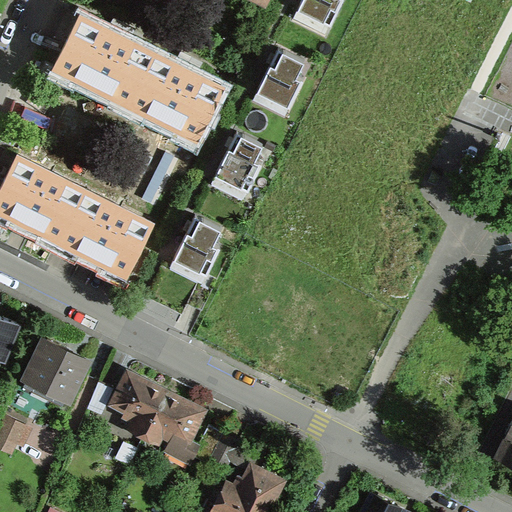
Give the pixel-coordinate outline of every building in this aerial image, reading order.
[(82,18),(57,67),(126,102),(151,53),(82,18)] [(151,53),(126,102),(195,138),(220,89),(151,53)] [(17,158),(0,190),(0,211),(61,243),(86,194),(17,158)] [(86,194),(61,243),(130,278),(155,229),(86,194)] [(221,232),(199,221),(191,236),(187,234),(174,262),(199,275),(200,273),(207,276),(219,251),(213,248),(221,232)] [(0,357),(11,362),(27,324),(0,312),(0,357)] [(87,363),(48,344),(27,388),(66,406),(87,363)] [(151,438),(173,393),(131,372),(114,406),(129,414),(127,419),(141,425),(138,431),(151,438)] [(115,389),(101,384),(92,407),(106,413),(115,389)] [(210,411),(173,393),(151,438),(162,444),(165,439),(172,443),(168,453),(192,465),(201,448),(193,444),(210,411)] [(33,431),(8,419),(0,437),(0,448),(13,454),(18,443),(26,447),(33,431)] [(213,461),(226,436),(211,428),(201,448),(197,456),(212,464),(213,461)] [(226,436),(213,461),(227,468),(240,443),(226,436)] [(139,449),(126,443),(118,460),(131,466),(139,449)] [(231,482),(225,494),(259,511),(274,511),(291,480),(253,460),(246,475),(242,473),(236,484),(231,482)] [(370,490),(360,511),(410,511),(412,509),(370,490)] [(259,511),(225,494),(215,511),(259,511)]
